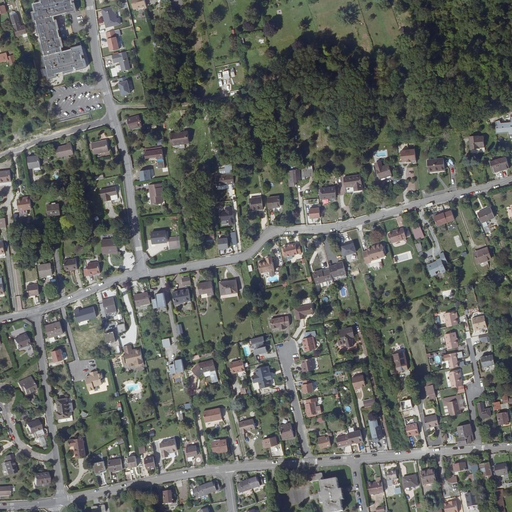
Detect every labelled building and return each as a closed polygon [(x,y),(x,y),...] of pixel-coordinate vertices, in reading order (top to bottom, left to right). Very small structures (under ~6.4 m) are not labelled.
[(76,9),(73,0),(42,0),(31,3),(48,76),(87,67),(81,45),(63,49),(55,14),(76,9)] [(137,8),(146,6),(144,0),(131,0),(133,7),(137,6),(137,8)] [(113,5),(101,8),(106,27),(119,23),(113,5)] [(28,31),(26,24),(20,25),(17,13),(9,15),(12,27),(13,27),(15,34),(28,31)] [(115,31),(106,34),(111,51),(120,49),(115,31)] [(7,51),(0,53),(0,61),(9,58),(7,51)] [(114,63),(120,62),(122,71),(130,69),(125,51),(112,55),(114,63)] [(130,92),(127,80),(119,83),(122,95),(130,92)] [(140,127),(137,116),(126,120),(129,131),(140,127)] [(511,118),(511,116),(502,117),(502,125),(510,124),(510,127),(511,126),(511,118)] [(188,143),(187,131),(170,133),(171,146),(188,143)] [(479,144),(485,143),(484,133),(478,133),(478,132),(469,133),(471,146),(476,145),(476,144),(479,143),(479,144)] [(108,152),(107,141),(91,143),(93,155),(108,152)] [(56,159),(72,155),(70,144),(66,144),(66,146),(55,148),(56,159)] [(412,149),(399,151),(400,162),(404,161),(405,162),(409,162),(409,161),(413,161),(412,149)] [(163,159),(162,151),(145,153),(146,159),(156,158),(157,160),(163,159)] [(35,155),(24,157),(26,168),(37,167),(35,155)] [(511,166),(511,155),(496,159),(499,170),(511,166)] [(391,174),(388,164),(382,166),(380,162),(376,163),(380,178),(391,174)] [(441,162),(425,164),(426,175),(443,173),(441,162)] [(296,170),(297,181),(301,181),(301,178),(300,176),(305,175),(309,175),(308,166),(299,167),(299,170),(296,170)] [(0,183),(9,182),(8,172),(0,172),(0,183)] [(355,190),(363,189),(361,174),(344,177),(345,187),(354,185),(355,190)] [(215,186),(232,183),(232,182),(232,177),(231,175),(214,178),(215,186)] [(151,200),(152,206),(162,205),(161,196),(163,196),(162,188),(161,188),(160,184),(149,186),(149,190),(151,190),(152,199),(151,200)] [(101,199),(102,203),(109,202),(108,198),(115,197),(114,188),(98,191),(99,199),(101,199)] [(326,191),(327,202),(334,201),(333,190),(326,191)] [(280,200),(279,196),(267,197),(269,209),(280,207),(279,201),(280,200)] [(22,208),(32,207),(30,197),(26,197),(27,199),(23,199),(21,199),(22,208)] [(263,209),(261,198),(250,199),(251,211),(263,209)] [(490,203),(483,206),(487,216),(494,213),(490,203)] [(60,214),(58,204),(47,205),(49,215),(60,214)] [(453,215),(450,206),(443,209),(443,210),(433,213),(436,222),(453,215)] [(487,216),(483,206),(477,209),(481,219),(487,216)] [(228,224),(232,224),(230,207),(224,208),(224,211),(219,212),(220,220),(227,219),(228,224)] [(309,219),(320,218),(320,207),(309,207),(309,219)] [(421,223),(413,226),(417,235),(424,232),(421,223)] [(405,236),(402,226),(394,229),(394,230),(392,231),(387,232),(390,242),(402,238),(402,237),(405,236)] [(167,241),(165,231),(151,232),(152,243),(157,243),(157,242),(167,241)] [(226,237),(217,238),(218,248),(227,247),(226,237)] [(295,237),(290,238),(287,239),(283,240),(283,241),(284,246),(285,248),(285,250),(301,246),(298,238),(295,238),(295,237)] [(107,242),(109,255),(118,254),(116,240),(107,242)] [(353,243),(342,246),(344,256),(356,252),(353,243)] [(477,259),(490,253),(486,243),(472,249),(477,259)] [(385,255),(382,244),(378,245),(377,244),(373,246),(373,248),(368,249),(371,260),(381,257),(381,256),(385,255)] [(278,267),(274,250),(268,251),(269,254),(261,256),(263,265),(272,263),(273,268),(278,267)] [(440,257),(436,259),(436,260),(437,262),(435,263),(434,261),(426,264),(430,275),(435,273),(435,271),(439,269),(441,272),(445,270),(443,264),(447,262),(443,252),(439,254),(440,257)] [(72,269),(78,268),(76,258),(64,260),(65,269),(72,268),(72,269)] [(100,272),(99,261),(88,263),(90,275),(94,274),(94,273),(100,272)] [(347,278),(343,261),(338,262),(338,263),(329,265),(330,269),(321,271),(321,269),(313,271),(316,283),(334,279),(334,280),(347,278)] [(53,274),(51,264),(39,266),(41,276),(53,274)] [(191,283),(190,277),(183,278),(184,285),(191,283)] [(238,291),(236,280),(220,282),(223,294),(238,291)] [(215,294),(212,281),(199,284),(201,297),(215,294)] [(29,298),(40,296),(38,286),(28,288),(29,298)] [(149,297),(147,286),(133,289),(135,300),(149,297)] [(191,301),(189,288),(174,291),(176,304),(191,301)] [(157,298),(153,299),(154,308),(166,305),(163,292),(156,294),(157,298)] [(118,312),(115,299),(104,302),(107,314),(118,312)] [(313,313),(311,303),(293,307),(295,319),(304,317),(304,314),(313,313)] [(85,311),(87,317),(94,315),(93,309),(85,311)] [(457,324),(456,316),(454,310),(444,312),(447,326),(457,324)] [(487,325),(485,314),(473,317),(475,329),(479,328),(479,327),(487,325)] [(289,325),(288,315),(270,319),(272,328),(279,327),(280,329),(285,328),(285,326),(289,325)] [(63,334),(59,320),(46,324),(51,343),(57,341),(56,336),(63,334)] [(124,323),(117,325),(118,332),(126,330),(124,323)] [(176,325),(178,334),(184,333),(181,323),(176,325)] [(353,335),(351,326),(338,329),(341,338),(337,339),(338,343),(345,342),(346,346),(352,345),(350,336),(353,335)] [(114,331),(105,333),(107,343),(117,341),(114,331)] [(445,333),(448,348),(458,346),(455,331),(445,333)] [(490,340),(489,333),(479,335),(480,339),(485,338),(486,341),(490,340)] [(29,344),(24,334),(18,336),(19,337),(13,340),(17,349),(29,344)] [(263,336),(255,338),(251,339),(253,344),(254,344),(256,349),(254,349),(255,354),(267,351),(266,346),(264,347),(262,342),(265,341),(263,336)] [(314,337),(305,338),(306,347),(305,347),(306,351),(317,349),(314,337)] [(169,338),(161,339),(163,347),(171,346),(169,338)] [(135,364),(136,367),(144,365),(140,348),(135,350),(134,350),(135,352),(130,353),(130,351),(131,351),(131,350),(130,345),(123,347),(125,355),(121,356),(123,365),(127,364),(127,366),(128,365),(130,366),(133,365),(134,364),(135,364)] [(50,351),(53,362),(64,359),(60,348),(50,351)] [(407,364),(404,352),(393,354),(396,367),(407,364)] [(459,365),(456,352),(447,354),(449,359),(450,367),(459,365)] [(483,366),(495,363),(493,353),(481,356),(483,366)] [(184,370),(182,358),(174,360),(175,363),(170,364),(172,373),(184,370)] [(313,358),(302,360),(305,372),(315,370),(313,358)] [(243,359),(231,362),(234,373),(246,370),(243,359)] [(199,377),(204,372),(210,370),(211,372),(215,370),(213,360),(199,363),(192,371),(199,377)] [(254,382),(258,381),(260,388),(271,385),(269,379),(268,373),(266,366),(255,369),(257,374),(252,375),(254,382)] [(449,371),(452,387),(457,386),(463,385),(462,381),(460,369),(449,371)] [(210,370),(204,372),(204,375),(206,376),(211,375),(213,383),(218,382),(215,370),(211,372),(210,370)] [(89,391),(95,390),(94,387),(102,385),(101,379),(103,378),(102,373),(98,374),(97,371),(90,373),(91,376),(86,377),(89,391)] [(363,374),(352,376),(355,388),(359,387),(359,386),(360,386),(366,384),(363,374)] [(312,379),(303,381),(304,384),(303,384),(304,389),(304,393),(315,391),(312,379)] [(429,395),(435,394),(433,384),(425,386),(427,396),(429,395)] [(463,385),(457,386),(458,393),(465,392),(463,384),(463,385)] [(29,400),(27,386),(16,388),(17,396),(19,396),(20,401),(29,400)] [(443,399),(447,417),(451,416),(448,402),(458,400),(461,411),(465,410),(461,395),(443,399)] [(71,415),(68,397),(58,399),(59,410),(57,411),(58,417),(71,415)] [(451,416),(461,413),(461,411),(458,400),(448,402),(451,416)] [(484,409),(482,401),(478,402),(481,417),(491,415),(489,407),(484,409)] [(318,413),(316,404),(307,406),(309,415),(318,413)] [(222,418),(220,408),(203,411),(205,422),(222,418)] [(511,421),(511,416),(510,409),(508,409),(508,411),(498,413),(500,423),(511,421)] [(426,417),(428,427),(435,426),(435,427),(440,426),(437,414),(426,417)] [(253,418),(239,422),(242,432),(247,430),(255,428),(253,418)] [(37,439),(43,436),(44,436),(38,419),(26,424),(29,430),(28,431),(30,435),(33,433),(36,439),(37,439)] [(283,439),(294,437),(291,423),(279,426),(283,439)] [(472,440),(470,434),(473,434),(471,423),(459,425),(461,436),(458,436),(459,444),(467,443),(467,442),(472,441),(472,440)] [(417,424),(407,426),(409,436),(413,435),(415,435),(415,436),(420,435),(417,424)] [(384,439),(381,426),(371,428),(374,441),(384,439)] [(363,441),(361,430),(348,433),(349,436),(351,444),(363,441)] [(270,438),(262,440),(264,447),(277,444),(275,435),(270,436),(270,438)] [(45,443),(43,436),(37,439),(40,445),(45,443)] [(351,444),(349,436),(337,439),(339,448),(351,445),(351,444)] [(322,448),(332,445),(330,437),(323,438),(323,437),(319,437),(322,448)] [(86,457),(83,438),(69,440),(70,447),(76,446),(77,459),(86,457)] [(228,450),(226,439),(212,442),(214,453),(228,450)] [(166,446),(160,447),(161,452),(172,450),(170,443),(166,444),(166,446)] [(198,454),(197,445),(187,447),(189,460),(193,459),(192,455),(198,454)] [(302,455),(300,446),(293,448),(295,456),(302,455)] [(14,459),(12,453),(5,456),(6,461),(4,462),(7,475),(16,472),(12,459),(14,459)] [(130,467),(131,468),(143,466),(141,455),(129,457),(129,458),(130,467)] [(156,467),(154,457),(145,460),(147,469),(156,467)] [(122,459),(124,469),(130,467),(129,458),(122,459)] [(111,471),(124,469),(122,459),(109,461),(111,471)] [(104,460),(94,463),(97,474),(102,472),(102,471),(107,469),(104,460)] [(471,460),(458,463),(460,471),(473,468),(472,465),(471,460)] [(492,470),(490,462),(480,464),(482,472),(492,470)] [(509,474),(507,463),(495,465),(497,476),(509,474)] [(398,483),(396,468),(385,470),(388,485),(398,483)] [(436,481),(434,468),(422,470),(424,484),(436,481)] [(49,484),(48,470),(33,472),(35,486),(49,484)] [(339,489),(337,477),(323,480),(323,479),(322,472),(309,475),(310,481),(320,479),(322,492),(319,492),(321,504),(324,503),(325,511),(336,511),(343,511),(341,500),(344,499),(342,488),(339,489)] [(418,485),(416,475),(404,477),(406,488),(418,485)] [(261,476),(249,480),(252,489),(264,484),(261,476)] [(218,480),(206,485),(208,493),(221,489),(218,480)] [(252,489),(249,480),(237,485),(240,493),(252,489)] [(382,480),(372,481),(374,491),(383,490),(382,480)] [(208,493),(206,485),(194,489),(197,497),(208,493)] [(0,494),(9,494),(8,486),(0,486),(0,494)] [(505,511),(502,489),(495,490),(498,511),(505,511)] [(175,502),(174,490),(164,491),(165,502),(175,502)] [(468,498),(469,507),(480,505),(477,491),(468,493),(469,498),(468,498)] [(444,504),(445,511),(457,511),(458,511),(457,502),(454,503),(452,503),(451,502),(444,504)]
